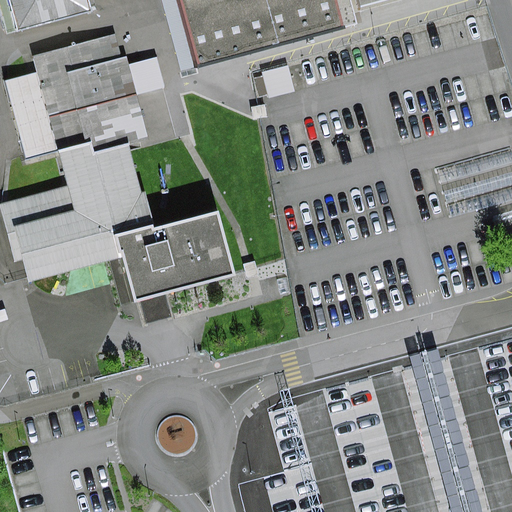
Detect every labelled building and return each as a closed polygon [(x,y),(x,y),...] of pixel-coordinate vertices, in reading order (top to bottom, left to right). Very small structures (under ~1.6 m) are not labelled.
[(11,0),(19,30),(94,10),(91,0),(11,0)] [(180,0),(198,64),(347,24),(340,0),(180,0)] [(91,141),(94,153),(133,142),(144,139),(116,33),(33,56),(37,73),(4,81),(25,159),(61,149),(91,141)] [(258,68),(259,90),(294,88),(292,66),(258,68)] [(14,226),(28,280),(125,254),(120,236),(156,226),(133,142),(94,153),(91,141),(61,149),(77,210),(14,226)] [(138,304),(239,277),(220,209),(156,226),(120,236),(125,254),(138,304)] [(148,319),(171,313),(167,299),(144,305),(148,319)] [(252,458),(266,511),(321,511),(303,445),(252,458)]
